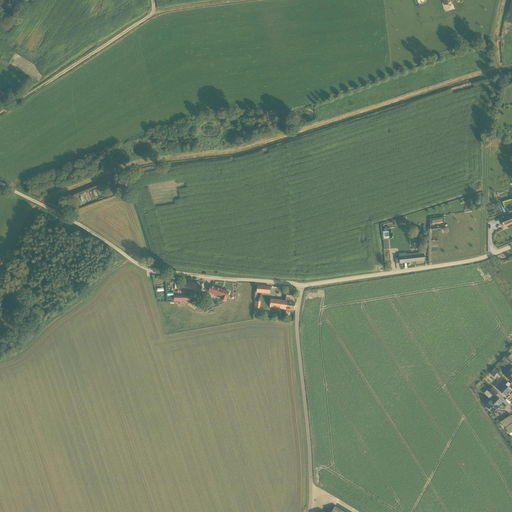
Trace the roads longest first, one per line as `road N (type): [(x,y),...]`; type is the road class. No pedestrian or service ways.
road 1 (unclassified): [(303,511),(307,454),(294,327),(301,284)]
road 2 (unclassified): [(301,284),(461,262),(511,245)]
road 3 (track): [(154,14),(0,114)]
road 4 (unclassified): [(130,259),(166,272),(301,284)]
road 5 (track): [(0,359),(130,259)]
road 6 (unclassified): [(130,259),(0,182)]
